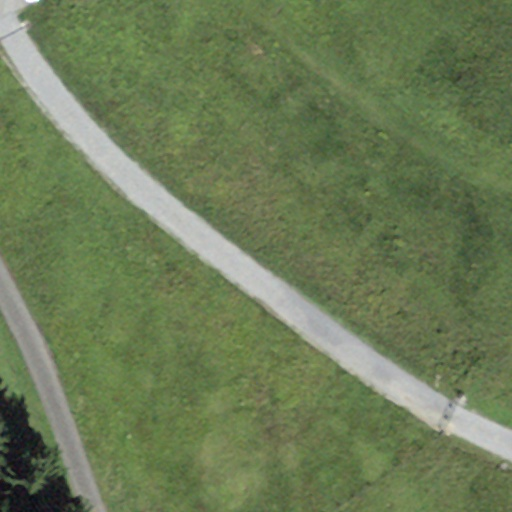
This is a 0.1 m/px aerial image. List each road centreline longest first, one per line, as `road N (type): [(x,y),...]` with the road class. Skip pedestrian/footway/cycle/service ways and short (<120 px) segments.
road 1 (track): [(511,441),(417,392),(118,185),(46,120),(0,42)]
road 2 (track): [(0,303),(91,511)]
